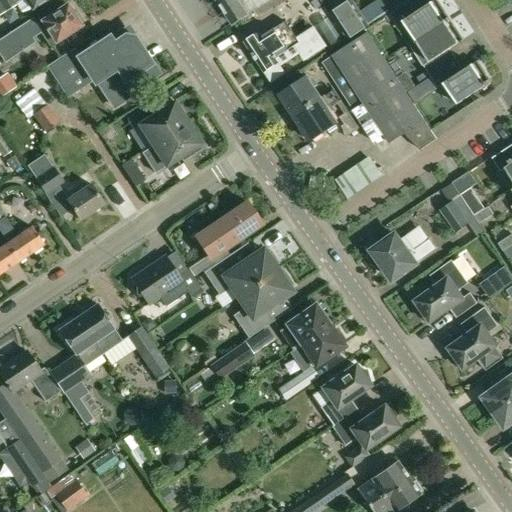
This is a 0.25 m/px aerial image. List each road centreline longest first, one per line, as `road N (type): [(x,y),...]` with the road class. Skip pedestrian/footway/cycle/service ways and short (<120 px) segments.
road 1 (unclassified): [(511,508),(314,235)]
road 2 (residential): [(255,150),(0,321)]
road 3 (residential): [(314,235),(511,101)]
road 4 (unclassified): [(255,150),(155,0)]
